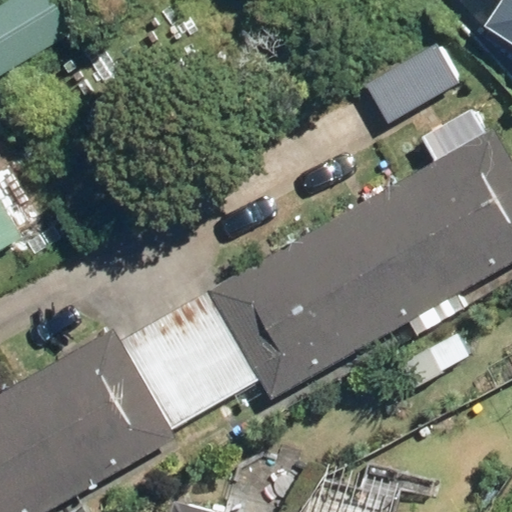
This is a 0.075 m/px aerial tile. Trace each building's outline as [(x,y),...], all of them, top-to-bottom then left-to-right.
[(17,0),(0,10),(0,76),(70,35),(49,0),(17,0)] [(511,0),(507,0),(491,26),(511,38),(511,0)] [(397,127),(467,84),(439,38),(369,81),(397,127)] [(214,287),(275,395),(511,263),(511,155),(498,130),(214,287)] [(0,246),(25,232),(0,190),(0,246)] [(0,511),(40,511),(178,437),(102,299),(0,354),(0,511)] [(215,511),(182,503),(179,511),(215,511)]
